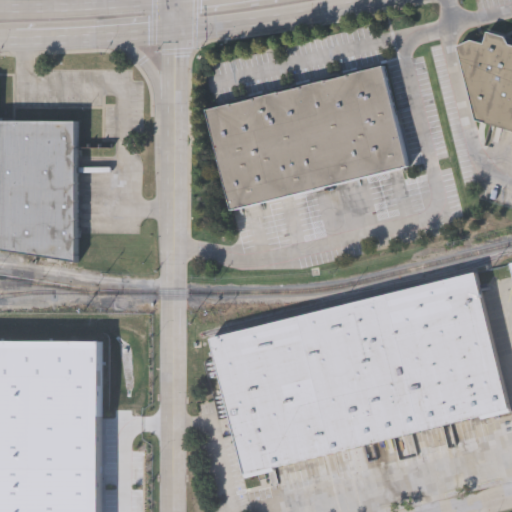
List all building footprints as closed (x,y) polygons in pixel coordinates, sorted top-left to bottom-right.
[(511,45),(507,37),(489,33),(486,45),(474,41),(460,47),(478,122),(511,131),(511,45)] [(207,112),(387,66),(412,167),(234,212),(207,112)] [(0,119),(79,119),(78,259),(0,246),(0,119)] [(511,403),(479,274),(213,341),(247,478),(511,411),(511,403)] [(0,511),(0,345),(102,347),(102,511),(0,511)]
